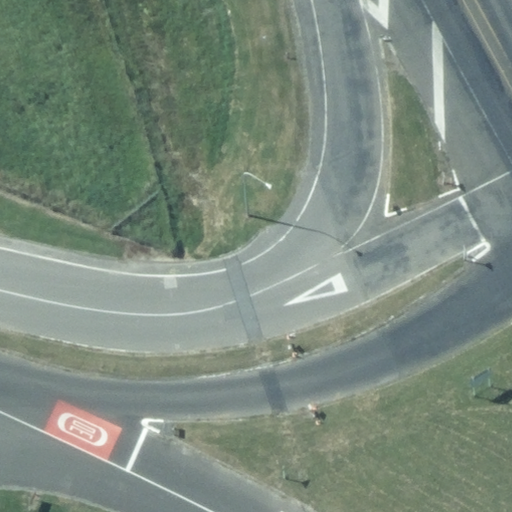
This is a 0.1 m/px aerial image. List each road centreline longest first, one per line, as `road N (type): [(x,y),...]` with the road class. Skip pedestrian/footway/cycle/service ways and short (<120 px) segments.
road 1 (trunk): [(298,244),(225,225),(126,155),(72,54),(65,0)]
road 2 (unclassified): [(298,244),(111,282),(0,281)]
road 3 (trunk): [(511,168),(477,200),(405,234)]
road 4 (trunk): [(511,289),(405,234)]
